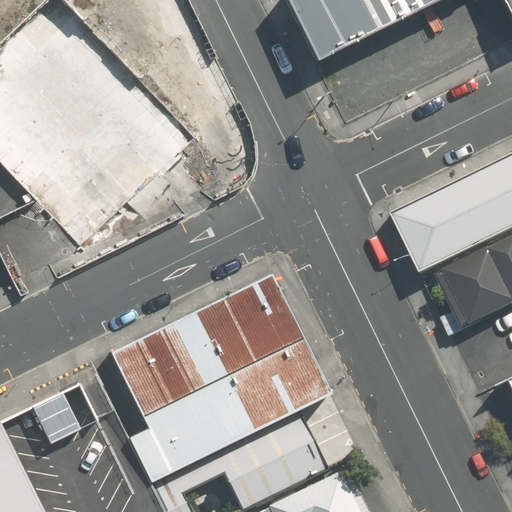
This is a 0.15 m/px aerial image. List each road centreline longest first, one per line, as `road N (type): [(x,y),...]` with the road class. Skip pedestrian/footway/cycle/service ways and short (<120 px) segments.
road 1 (residential): [(462,511),(308,196)]
road 2 (residential): [(0,348),(308,196)]
road 3 (residential): [(308,196),(511,95)]
road 4 (residential): [(308,196),(215,0)]
